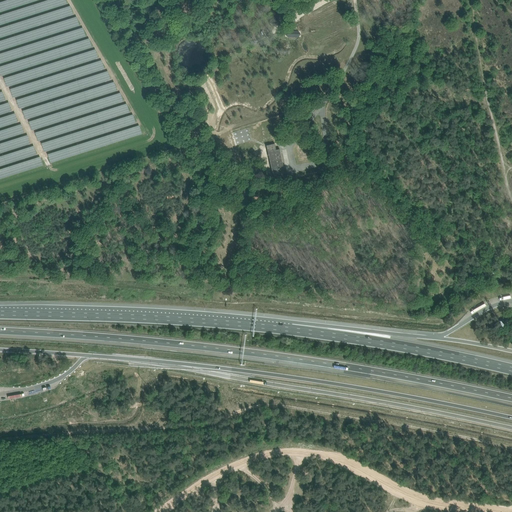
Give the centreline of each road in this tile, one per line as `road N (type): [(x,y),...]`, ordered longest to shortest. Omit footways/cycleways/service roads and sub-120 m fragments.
road 1 (track): [(511,447),(256,402),(210,424),(0,435)]
road 2 (motorway): [(0,330),(276,355),(511,398)]
road 3 (track): [(511,508),(411,497),(330,454),(293,448),(221,467),(158,511)]
road 4 (motorway): [(161,363),(511,428)]
road 5 (motorway): [(161,363),(360,387),(511,417)]
road 6 (motorway): [(281,327),(0,313)]
road 7 (motorway): [(511,368),(281,327)]
road 8 (unknown): [(354,0),(353,47),(291,150)]
road 9 (motorway): [(436,337),(281,327)]
